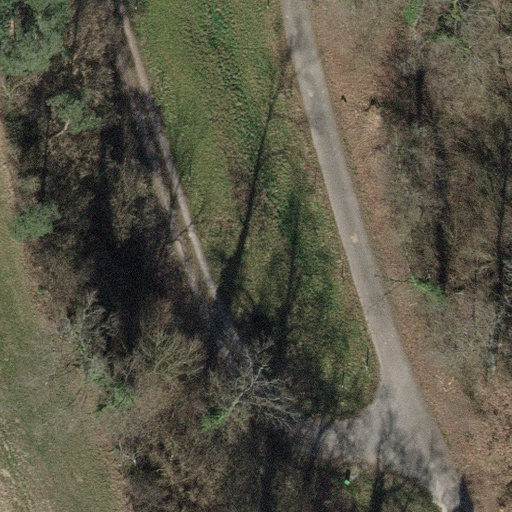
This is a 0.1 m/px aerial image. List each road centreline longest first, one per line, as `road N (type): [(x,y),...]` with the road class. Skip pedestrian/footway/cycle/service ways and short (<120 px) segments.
road 1 (track): [(100,0),(190,275),(248,385),(303,437),(362,450),(422,436)]
road 2 (track): [(306,0),(332,193),(422,436),(459,511)]
